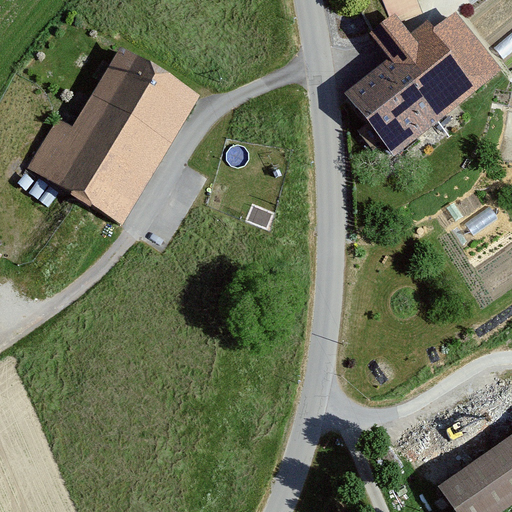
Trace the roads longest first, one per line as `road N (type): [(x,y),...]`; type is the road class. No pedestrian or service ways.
road 1 (unclassified): [(309,0),(334,173),(316,402),(269,511)]
road 2 (track): [(316,402),(367,422),(511,358)]
